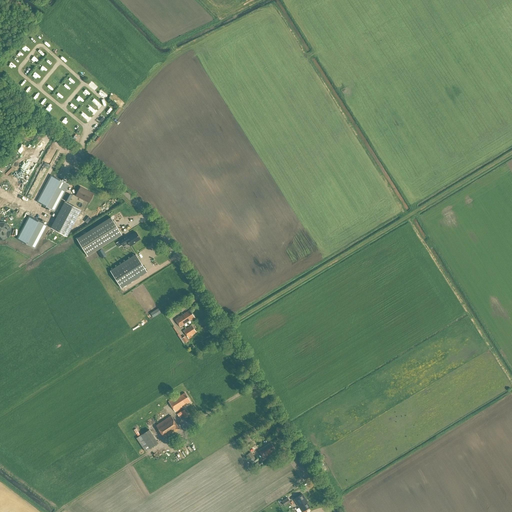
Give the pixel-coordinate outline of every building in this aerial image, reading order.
[(55,212),(69,185),(51,175),(37,202),(55,212)] [(75,197),(89,204),(94,195),(80,188),(75,197)] [(64,201),(70,203),(73,196),(68,194),(64,201)] [(80,210),(64,202),(50,229),(66,237),(80,210)] [(35,249),(47,226),(29,216),(17,239),(35,249)] [(88,256),(122,235),(111,217),(77,239),(88,256)] [(0,237),(8,237),(8,222),(0,222),(0,237)] [(126,235),(119,240),(123,246),(127,244),(128,243),(130,246),(135,243),(140,239),(136,232),(128,238),(126,235)] [(136,255),(110,271),(121,288),(147,272),(136,255)] [(153,318),(161,313),(158,308),(150,313),(153,318)] [(184,326),(183,325),(191,320),(191,321),(195,318),(190,311),(180,317),(179,317),(175,320),(180,328),(184,326)] [(196,333),(192,325),(183,331),(188,338),(196,333)] [(175,398),(169,401),(175,412),(183,408),(182,407),(187,404),(190,402),(185,393),(176,399),(175,398)] [(177,414),(181,419),(185,417),(184,414),(186,413),(184,410),(177,414)] [(180,430),(171,416),(156,426),(165,439),(180,430)] [(151,429),(138,437),(146,451),(160,443),(151,429)] [(259,450),(263,459),(268,456),(267,455),(275,450),(271,443),(259,450)] [(251,452),(246,455),(251,465),(258,461),(256,457),(255,458),(251,452)] [(303,495),(294,500),(301,511),(302,511),(310,508),(307,503),(308,503),(303,495)] [(281,501),(284,506),(290,502),(287,497),(281,501)]
